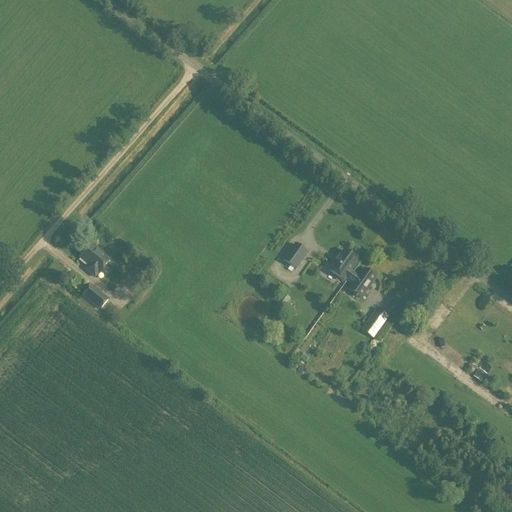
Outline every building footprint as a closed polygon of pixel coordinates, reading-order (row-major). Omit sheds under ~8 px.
[(296,270),(308,254),(295,245),(283,261),(296,270)] [(100,275),(110,262),(90,246),(80,259),(89,266),(86,270),(95,278),(99,274),(100,275)] [(358,276),(351,271),(358,262),(344,251),(329,272),(344,282),(345,280),(352,285),(348,290),(361,298),(375,278),(363,269),(358,276)] [(143,284),(152,274),(140,263),(131,274),(143,284)] [(100,311),(109,300),(91,285),(82,296),(100,311)] [(373,339),(388,318),(376,310),(361,331),(373,339)] [(476,373),(473,377),(481,383),(483,379),(476,373)]
